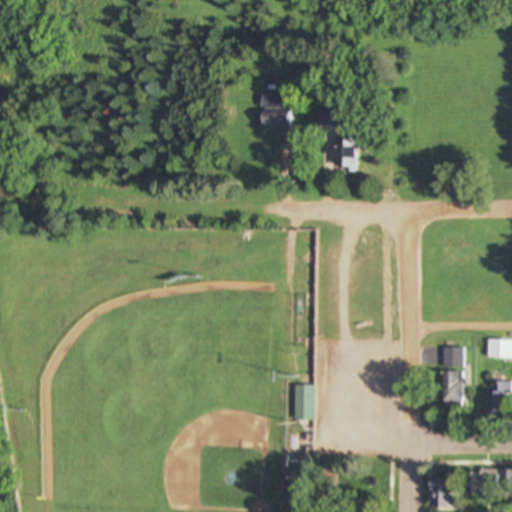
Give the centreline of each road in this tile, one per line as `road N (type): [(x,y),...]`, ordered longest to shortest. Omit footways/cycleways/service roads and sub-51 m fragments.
road 1 (residential): [(406,511),(409,211)]
road 2 (residential): [(280,210),(511,210)]
